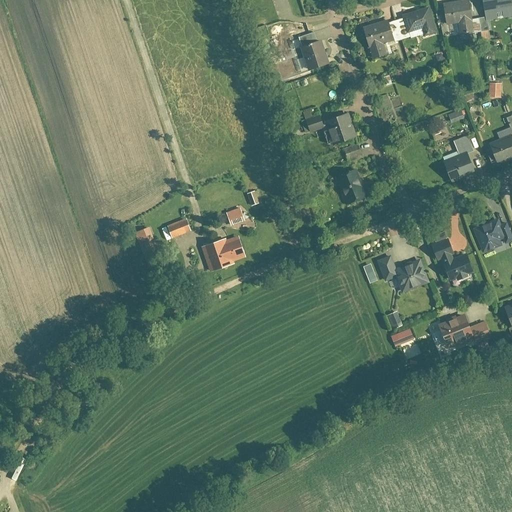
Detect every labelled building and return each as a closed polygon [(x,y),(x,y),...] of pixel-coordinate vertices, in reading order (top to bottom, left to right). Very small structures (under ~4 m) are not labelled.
[(450,0),(443,1),(445,26),(459,25),(460,36),(471,35),(470,24),(473,23),(470,0),(450,0)] [(483,0),(486,15),(511,12),(510,0),(483,0)] [(422,35),(421,31),(437,26),(430,2),(401,10),(404,19),(396,19),(397,40),(422,35)] [(474,18),(476,34),(487,32),(485,17),(474,18)] [(363,28),(370,50),(394,43),(387,20),(363,28)] [(299,48),(308,73),(330,65),(322,41),(299,48)] [(393,70),(394,84),(404,83),(403,70),(393,70)] [(488,85),(489,100),(502,99),(500,84),(488,85)] [(448,116),(451,124),(465,118),(462,111),(448,116)] [(324,122),(333,150),(360,141),(351,113),(324,122)] [(511,135),(491,144),(498,161),(511,154),(511,135)] [(455,141),(459,154),(474,149),(470,136),(455,141)] [(444,167),(449,182),(474,173),(469,158),(444,167)] [(334,179),(343,209),(366,202),(357,172),(334,179)] [(228,214),(232,226),(245,221),(241,209),(228,214)] [(168,229),(174,242),(193,234),(187,221),(168,229)] [(151,228),(135,234),(150,272),(166,266),(151,228)] [(478,238),(485,256),(509,246),(502,228),(478,238)] [(246,257),(239,235),(226,240),(225,238),(201,246),(210,272),(234,264),(233,262),(246,257)] [(431,247),(436,262),(455,256),(450,240),(431,247)] [(465,256),(449,263),(456,282),(473,275),(465,256)] [(384,283),(391,281),(396,294),(418,286),(412,272),(399,277),(392,259),(377,265),(384,283)] [(370,265),(362,268),(369,284),(376,281),(370,265)] [(443,332),(449,345),(474,334),(468,321),(443,332)] [(398,337),(402,345),(413,340),(409,332),(398,337)]
